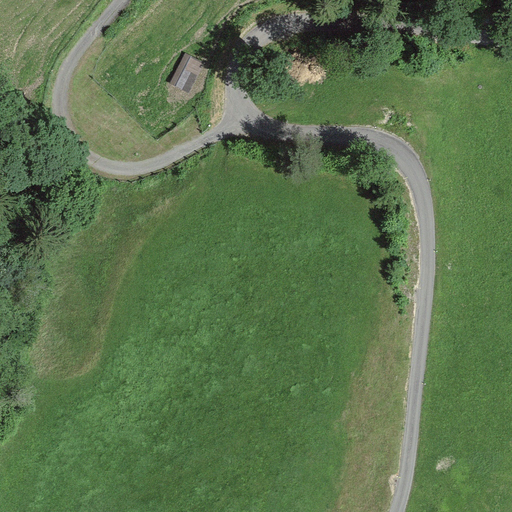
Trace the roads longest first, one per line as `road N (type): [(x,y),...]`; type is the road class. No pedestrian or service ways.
road 1 (unclassified): [(401,511),(431,263),(429,204),(415,168),(363,136),(318,139),(258,126),(242,109)]
road 2 (unclassified): [(242,109),(227,127),(156,164),(123,169),(69,144),(58,118),(61,87),(123,0)]
road 3 (unclassified): [(242,109),(235,79),(244,49),(284,30),(349,25),(511,45)]
